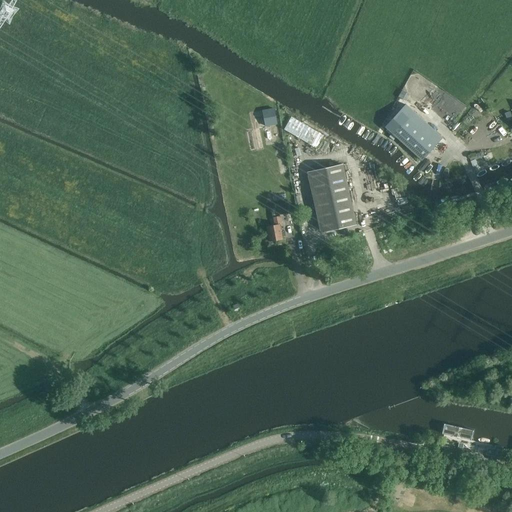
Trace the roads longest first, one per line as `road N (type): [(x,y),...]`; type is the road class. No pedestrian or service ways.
road 1 (unclassified): [(0,453),(239,325),(511,231)]
road 2 (unclassified): [(97,511),(230,452),(301,433),(511,465)]
road 3 (track): [(494,237),(461,153),(407,98)]
